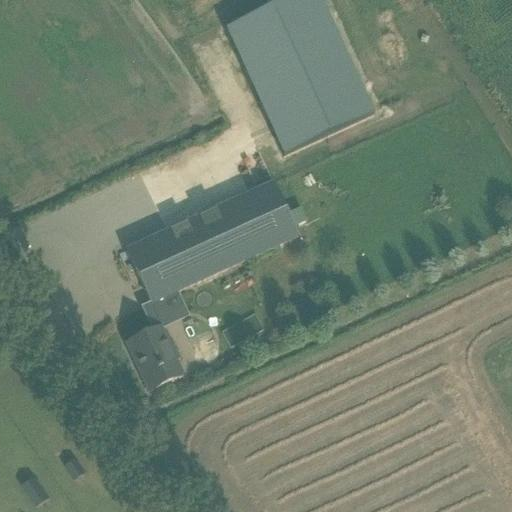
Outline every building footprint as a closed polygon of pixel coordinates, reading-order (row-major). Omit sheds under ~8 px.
[(320,0),(295,0),(226,31),(271,130),(284,157),(374,118),(320,0)] [(126,254),(150,307),(298,239),(274,186),(126,254)] [(298,300),(292,318),(311,325),(317,308),(298,300)] [(125,345),(148,396),(185,379),(177,363),(181,362),(172,341),(168,343),(161,328),(125,345)] [(22,489),(36,509),(47,501),(33,482),(22,489)]
